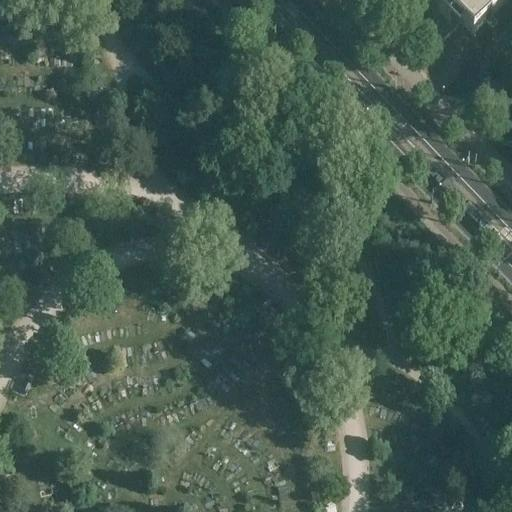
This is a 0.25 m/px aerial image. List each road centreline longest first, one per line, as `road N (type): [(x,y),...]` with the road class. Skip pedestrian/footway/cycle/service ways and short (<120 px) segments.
road 1 (secondary): [(244,0),(511,277)]
road 2 (secondary): [(511,224),(295,0)]
